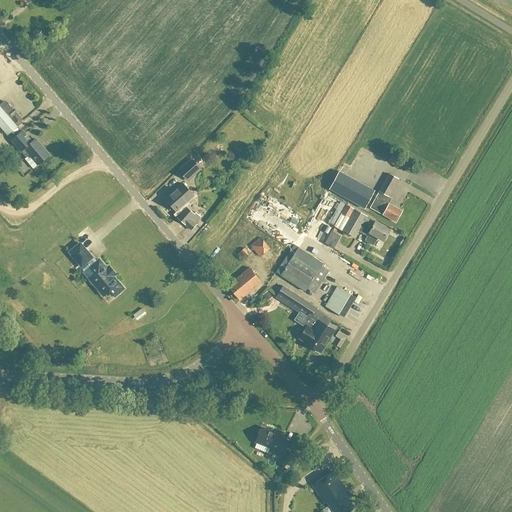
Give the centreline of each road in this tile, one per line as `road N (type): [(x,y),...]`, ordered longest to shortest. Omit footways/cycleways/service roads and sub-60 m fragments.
road 1 (tertiary): [(248,330),(0,38)]
road 2 (unclassified): [(315,409),(511,84)]
road 3 (tertiary): [(0,376),(159,381),(199,366),(248,330)]
road 4 (tertiary): [(385,511),(315,409)]
